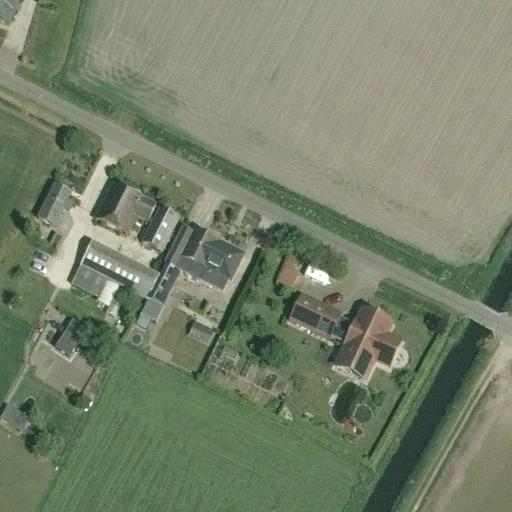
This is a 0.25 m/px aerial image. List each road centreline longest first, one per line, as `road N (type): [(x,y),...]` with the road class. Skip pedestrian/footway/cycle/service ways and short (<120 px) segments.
road 1 (unclassified): [(511,329),(0,75)]
road 2 (track): [(411,511),(511,332)]
